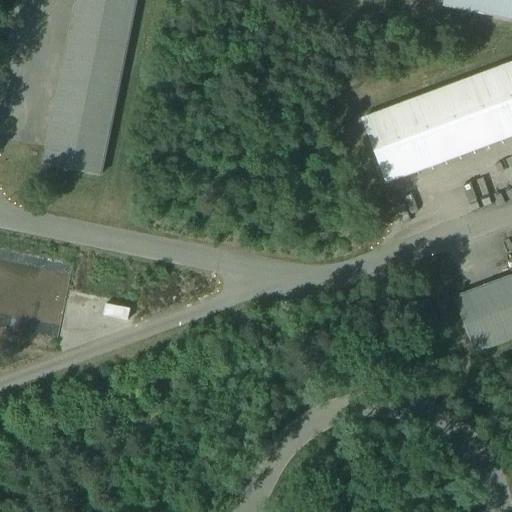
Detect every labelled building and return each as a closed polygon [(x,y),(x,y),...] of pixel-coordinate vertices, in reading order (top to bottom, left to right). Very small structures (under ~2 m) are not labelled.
[(76,0),(43,165),(100,176),(135,0),(76,0)] [(511,0),(443,0),(442,6),(511,20),(511,0)] [(511,64),(362,121),(385,183),(511,135),(511,64)] [(511,276),(454,299),(474,353),(511,339),(511,276)] [(105,304),(103,316),(127,321),(130,309),(105,304)]
